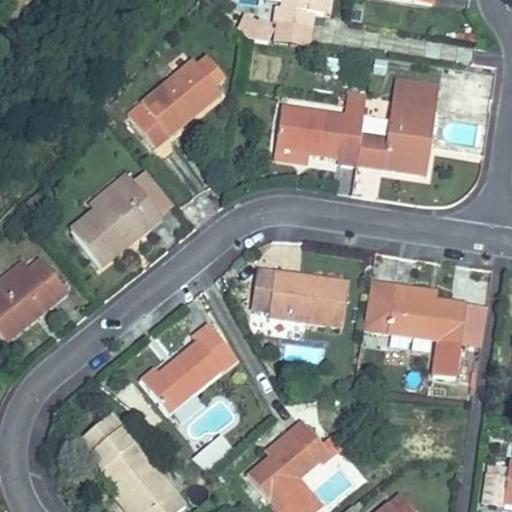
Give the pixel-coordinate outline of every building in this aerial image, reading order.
[(277,26),(312,31),(314,16),(324,17),(326,0),(283,0),(282,10),(277,10),(275,26),(277,26)] [(247,20),(236,32),(248,42),(268,45),(270,31),(247,20)] [(309,50),(312,31),(277,26),(275,45),(309,50)] [(190,111),(215,91),(214,90),(224,81),(207,60),(197,69),(193,64),(128,117),(154,150),(195,117),(190,111)] [(373,74),(385,76),(387,63),(375,62),(373,74)] [(423,148),(430,149),(439,89),(394,83),(388,125),(386,138),(361,135),(356,169),(419,178),(423,148)] [(220,97),(215,91),(190,111),(195,117),(220,97)] [(361,135),(363,121),(366,99),(347,96),(344,119),(281,110),(275,152),(307,157),(337,161),(337,166),(356,169),(361,135)] [(388,125),(363,121),(361,135),(386,138),(388,125)] [(426,179),(430,149),(423,148),(419,178),(426,179)] [(306,167),(307,157),(275,152),(274,162),(306,167)] [(143,176),(132,184),(161,220),(172,212),(143,176)] [(91,208),(96,213),(132,184),(128,178),(91,208)] [(132,184),(96,213),(71,233),(100,269),(161,220),(132,184)] [(28,272),(4,291),(0,294),(0,337),(6,345),(68,295),(41,261),(28,272)] [(0,284),(0,286),(4,291),(28,272),(23,266),(0,284)] [(269,313),(268,319),(343,329),(349,286),(257,273),(252,311),(269,313)] [(408,299),(409,291),(370,285),(363,332),(438,343),(432,378),(456,382),(466,308),(428,303),(408,299)] [(429,294),(409,291),(408,299),(428,303),(429,294)] [(171,368),(169,366),(158,375),(154,371),(140,382),(169,417),(237,362),(208,327),(192,340),(196,344),(183,355),(184,357),(171,368)] [(183,355),(169,366),(171,368),(184,357),(183,355)] [(265,414),(256,403),(244,413),(253,424),(265,414)] [(293,440),(268,460),(246,478),(270,506),(319,464),(322,467),(331,459),(302,424),(288,434),(293,440)] [(134,511),(180,511),(185,509),(121,430),(89,456),(121,495),(134,511)] [(264,455),(268,460),(293,440),(288,434),(264,455)] [(219,439),(193,458),(203,471),(228,452),(219,439)] [(511,511),(511,465),(509,465),(502,511),(511,511)] [(487,478),(483,508),(502,511),(506,480),(487,478)] [(116,499),(126,511),(134,511),(121,495),(116,499)] [(411,511),(400,497),(381,511),(411,511)]
